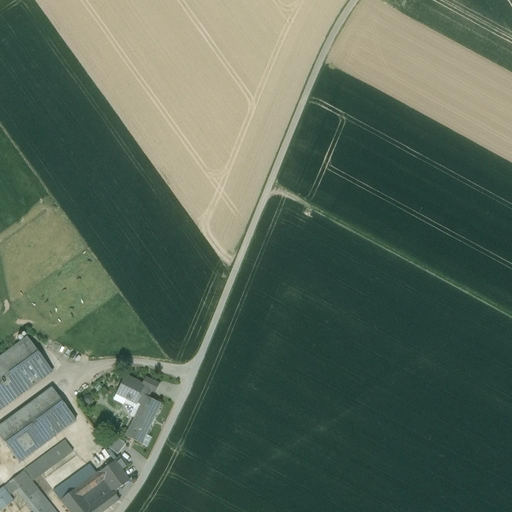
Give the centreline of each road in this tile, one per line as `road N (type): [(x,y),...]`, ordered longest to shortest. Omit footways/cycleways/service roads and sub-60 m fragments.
road 1 (track): [(117,511),(159,454),(335,24),(355,0)]
road 2 (track): [(268,188),(511,322)]
road 3 (track): [(67,388),(83,444),(45,484),(63,511)]
road 4 (track): [(67,388),(122,362),(191,377)]
